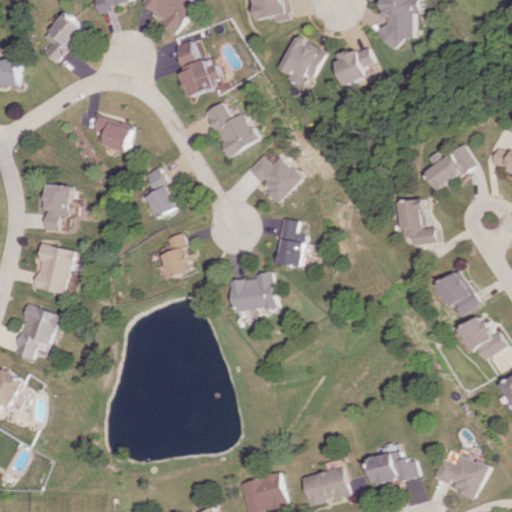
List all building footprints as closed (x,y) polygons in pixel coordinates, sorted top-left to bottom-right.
[(98,0),(101,11),(137,2),(136,0),(98,0)] [(146,0),(146,1),(179,32),(202,7),(194,0),(146,0)] [(276,21),(292,19),(289,0),(254,0),(257,19),(276,16),(276,21)] [(388,0),(390,36),(395,36),(396,41),(421,40),(421,13),(428,13),(427,0),(388,0)] [(89,30),(71,11),(47,34),(54,43),(46,51),(56,61),(89,30)] [(288,79),(303,86),(309,74),(317,78),(330,50),(299,35),(283,68),(291,72),(288,79)] [(178,45),(194,96),(220,88),(217,77),(224,75),(220,62),(211,65),(209,58),(203,60),(196,40),(178,45)] [(339,57),(350,85),(374,75),(371,66),(382,62),(375,43),(339,57)] [(0,84),(20,86),(23,61),(0,57),(0,84)] [(263,138),(247,111),(236,118),(226,101),(208,112),(234,156),(263,138)] [(135,127),(99,116),(94,130),(100,132),(97,142),(128,151),(135,127)] [(483,166),(471,144),(445,157),(442,151),(432,156),(438,166),(430,170),(440,189),(483,166)] [(496,164),(511,170),(511,150),(504,147),(496,164)] [(307,177),(284,156),(276,164),(266,155),(252,170),(266,183),(264,185),(283,203),(307,177)] [(159,167),(146,175),(153,186),(144,191),(161,218),(183,205),(159,167)] [(75,184),(49,183),(47,228),(63,229),(64,216),(73,216),(75,184)] [(402,200),(406,236),(417,234),(418,244),(441,241),(440,226),(431,227),(427,198),(402,200)] [(281,262),(307,266),(312,234),(301,232),(303,220),(289,217),(281,262)] [(174,277),(198,269),(184,233),(170,238),(173,244),(163,248),(174,277)] [(38,287),(70,293),(78,250),(47,243),(38,287)] [(282,305),(276,270),(260,273),(261,276),(234,281),(239,312),(282,305)] [(459,316),(482,304),(464,270),(441,282),(459,316)] [(66,314),(34,304),(19,352),(39,359),(41,352),(53,356),(66,314)] [(463,326),(482,361),(509,346),(501,330),(495,334),(488,321),(486,323),(482,316),(463,326)] [(0,383),(0,414),(2,415),(8,403),(16,408),(31,379),(8,368),(0,383)] [(511,376),(501,383),(511,402),(511,376)] [(33,395),(26,391),(17,406),(24,411),(33,395)] [(420,458),(407,460),(406,450),(372,457),(378,486),(424,476),(420,458)] [(493,466),(465,454),(460,463),(448,457),(439,477),(454,484),(455,482),(464,486),(462,492),(478,499),(493,466)] [(306,476),(313,505),(354,495),(347,466),(306,476)] [(245,481),(251,511),(269,511),(269,509),(292,504),(285,472),(245,481)]
